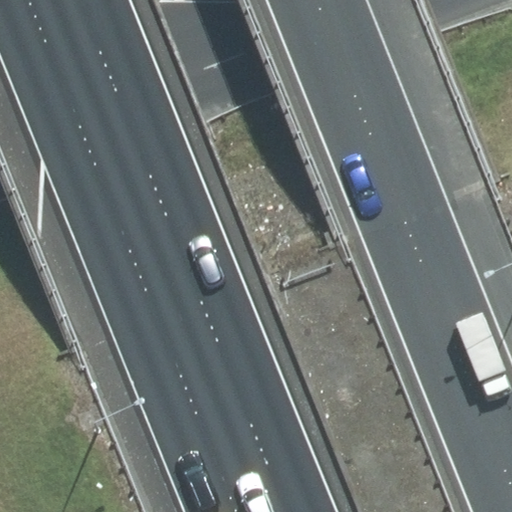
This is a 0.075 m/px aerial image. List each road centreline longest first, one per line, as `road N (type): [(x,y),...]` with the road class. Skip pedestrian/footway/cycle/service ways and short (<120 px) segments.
road 1 (motorway): [(287,511),(71,0)]
road 2 (motorway): [(316,0),(511,484)]
road 3 (primary): [(330,0),(0,139)]
